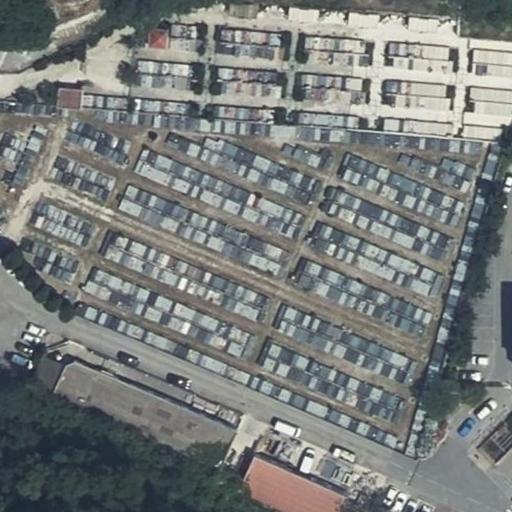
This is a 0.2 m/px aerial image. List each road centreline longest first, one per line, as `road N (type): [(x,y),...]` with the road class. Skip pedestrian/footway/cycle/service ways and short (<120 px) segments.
road 1 (residential): [(432,482),(0,299)]
road 2 (residential): [(432,482),(457,438),(502,392),(511,325)]
